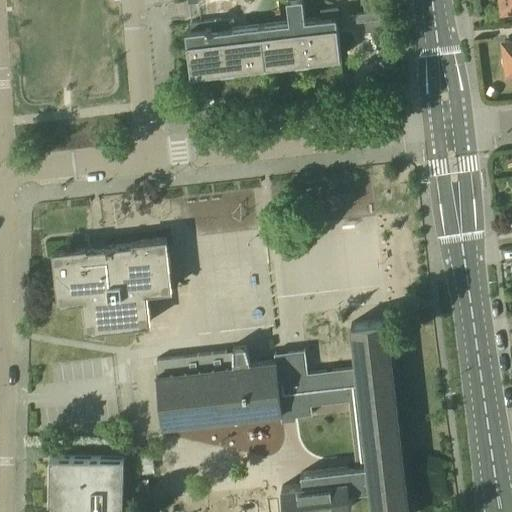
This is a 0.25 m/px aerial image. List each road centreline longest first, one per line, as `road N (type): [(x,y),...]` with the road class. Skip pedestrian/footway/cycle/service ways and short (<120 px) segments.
road 1 (tertiary): [(500,511),(458,215)]
road 2 (residential): [(149,158),(441,130)]
road 3 (residential): [(149,158),(134,0)]
road 4 (residential): [(0,174),(149,158)]
